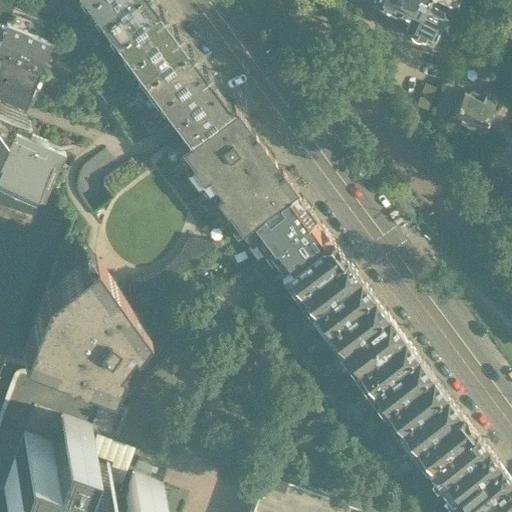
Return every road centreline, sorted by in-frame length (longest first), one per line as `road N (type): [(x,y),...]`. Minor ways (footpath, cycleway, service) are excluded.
road 1 (tertiary): [(511,406),(208,0)]
road 2 (residential): [(511,292),(293,0)]
